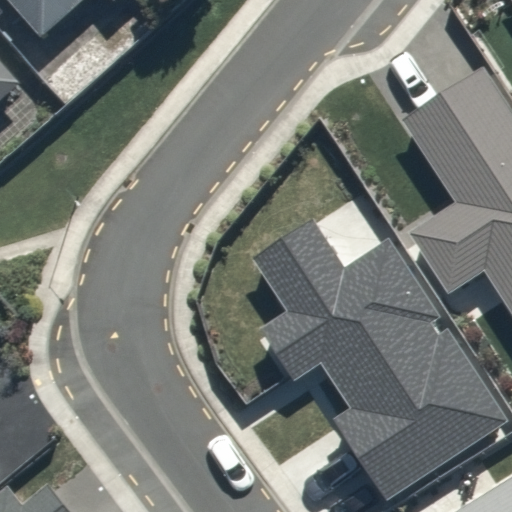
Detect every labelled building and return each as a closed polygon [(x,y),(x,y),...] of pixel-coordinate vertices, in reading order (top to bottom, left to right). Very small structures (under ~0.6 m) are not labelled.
[(8,0),(47,43),(95,0),(114,0),(120,6),(126,0),(8,0)] [(0,112),(27,87),(0,56),(0,112)] [(448,291),(492,265),(511,296),(511,111),(488,73),(409,124),(462,211),(416,239),(448,291)] [(511,511),(511,485),(467,511),(511,511)] [(0,511),(73,511),(54,488),(29,509),(14,490),(0,501),(0,511)]
